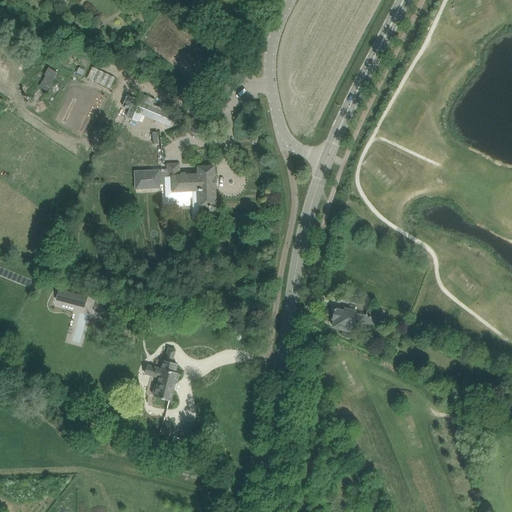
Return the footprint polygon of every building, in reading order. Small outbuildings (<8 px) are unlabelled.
[(47,91),(58,73),(49,68),(44,75),(46,76),(39,86),(47,91)] [(126,97),(123,106),(125,107),(125,108),(127,109),(128,108),(130,109),(127,116),(139,121),(137,120),(140,111),(160,119),(158,122),(170,126),(175,114),(170,112),(172,106),(162,102),(159,107),(154,105),(156,100),(144,95),(142,101),(127,95),(126,97)] [(168,169),(134,170),(135,190),(161,189),(161,185),(165,185),(166,197),(169,200),(190,199),(193,196),(192,190),(202,190),(203,212),(216,211),(214,167),(199,167),(199,175),(180,176),(180,164),(167,164),(168,169)] [(59,292),(57,300),(78,305),(81,296),(65,292),(65,293),(59,292)] [(382,318),(378,317),(379,312),(367,309),(366,316),(356,313),(356,312),(344,309),(344,311),(337,310),(335,309),(334,312),(333,313),(331,317),(332,319),(332,320),(335,320),(333,327),(344,330),(342,336),(356,339),(361,322),(370,324),(376,325),(376,322),(381,324),(382,318)] [(155,387),(153,395),(155,395),(155,397),(171,402),(178,373),(175,373),(178,364),(173,363),(176,350),(169,348),(165,361),(164,361),(162,370),(158,368),(157,372),(156,371),(155,373),(156,373),(155,377),(160,378),(157,387),(155,387)]
